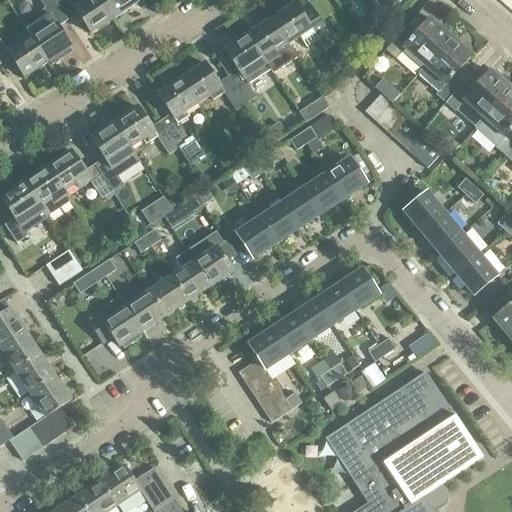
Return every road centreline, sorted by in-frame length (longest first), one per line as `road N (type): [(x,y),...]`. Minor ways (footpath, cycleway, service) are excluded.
road 1 (residential): [(511,403),(379,246),(358,239),(154,372),(126,424),(0,507)]
road 2 (residential): [(0,147),(221,0)]
